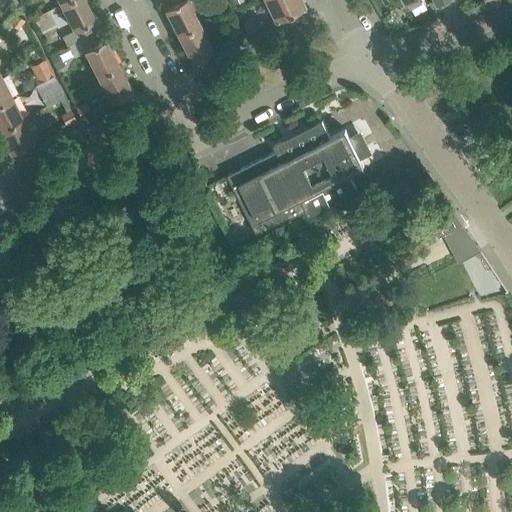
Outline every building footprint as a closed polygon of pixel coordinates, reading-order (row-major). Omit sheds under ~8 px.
[(67,0),(61,3),(79,39),(92,33),(87,24),(95,19),(84,0),(67,0)] [(165,8),(178,34),(198,24),(185,0),(170,0),(173,4),(165,8)] [(304,6),(300,0),(265,0),(275,20),(304,6)] [(19,29),(25,20),(15,14),(9,23),(19,29)] [(257,28),(252,18),(242,23),(247,33),(257,28)] [(178,34),(192,61),(211,51),(198,24),(178,34)] [(242,35),(237,25),(227,30),(232,40),(242,35)] [(84,49),(98,76),(118,66),(105,39),(97,43),(92,33),(79,39),(84,49)] [(53,76),(44,59),(30,66),(39,83),(42,82),(53,76)] [(98,76),(111,102),(132,91),(118,66),(98,76)] [(0,102),(11,97),(0,75),(0,102)] [(63,96),(53,76),(42,82),(52,102),(63,96)] [(0,130),(22,119),(11,97),(0,102),(0,130)] [(61,115),(66,125),(76,120),(64,97),(59,100),(66,112),(61,115)] [(91,112),(86,102),(76,107),(81,117),(91,112)] [(0,130),(0,131),(11,153),(33,141),(22,119),(0,130)] [(358,189),(350,173),(365,165),(359,155),(366,152),(360,140),(358,135),(351,139),(346,128),(331,136),(323,120),(274,144),(277,150),(228,175),(257,233),(306,208),(309,214),(358,189)] [(462,225),(444,199),(424,210),(438,238),(446,234),(462,225)] [(462,225),(446,234),(452,245),(458,258),(479,248),(470,236),(462,225)]
